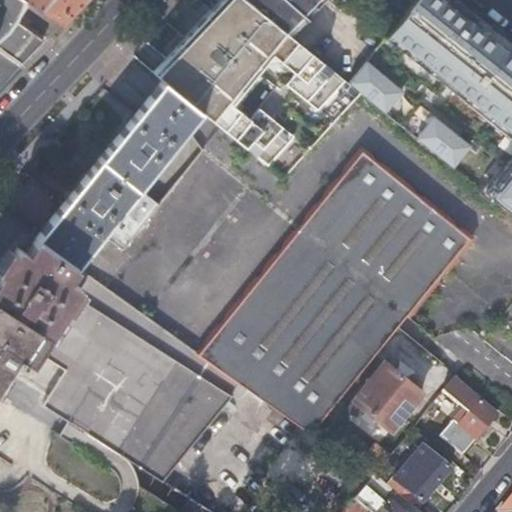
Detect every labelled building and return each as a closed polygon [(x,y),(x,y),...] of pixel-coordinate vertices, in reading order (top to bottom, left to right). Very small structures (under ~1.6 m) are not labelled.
[(0,0),(0,46),(21,62),(44,38),(14,17),(30,1),(28,0),(0,0)] [(60,22),(80,0),(28,0),(30,1),(60,22)] [(248,0),(216,0),(210,7),(211,8),(187,35),(184,32),(151,68),(160,76),(165,80),(191,101),(199,107),(199,108),(267,162),(293,132),(259,102),(246,117),(224,98),(270,46),(296,68),(286,79),(318,107),(344,77),(288,32),(248,0)] [(248,0),(288,32),(318,0),(248,0)] [(511,43),(458,0),(412,0),(401,13),(388,30),(381,38),(511,143),(511,147),(480,187),(511,213),(511,43)] [(388,30),(390,26),(401,13),(394,8),(382,25),(388,30)] [(0,84),(21,62),(0,46),(0,84)] [(403,87),(365,57),(347,80),(385,110),(403,87)] [(173,141),(199,108),(199,107),(191,101),(165,80),(160,76),(134,109),(173,141)] [(137,185),(173,141),(134,109),(62,199),(101,230),(122,246),(158,202),(137,185)] [(471,141),(435,111),(416,135),(452,164),(471,141)] [(362,149),(197,350),(289,416),(311,431),(406,312),(412,316),(419,308),(413,303),(423,291),(429,296),(438,284),(432,279),(445,263),(451,268),(460,257),(454,252),(467,235),(362,149)] [(101,230),(62,199),(34,233),(75,263),(101,230)] [(34,233),(0,209),(0,293),(49,329),(246,469),(289,416),(197,350),(75,263),(34,233)] [(49,329),(0,293),(0,373),(12,355),(15,351),(22,356),(29,361),(37,349),(49,329)] [(49,329),(37,349),(65,367),(42,401),(68,418),(59,432),(184,511),(194,511),(201,502),(213,509),(246,469),(49,329)] [(19,360),(22,356),(15,351),(12,355),(19,360)] [(383,361),(349,401),(386,432),(420,391),(383,361)] [(494,412),(452,375),(441,388),(462,406),(440,433),(462,452),(494,412)] [(421,444),(394,477),(422,500),(449,467),(421,444)] [(374,471),(371,474),(363,484),(352,496),(371,511),(402,511),(388,500),(385,503),(381,499),(391,486),(374,471)] [(511,511),(511,498),(509,497),(498,510),(500,511),(511,511)]
